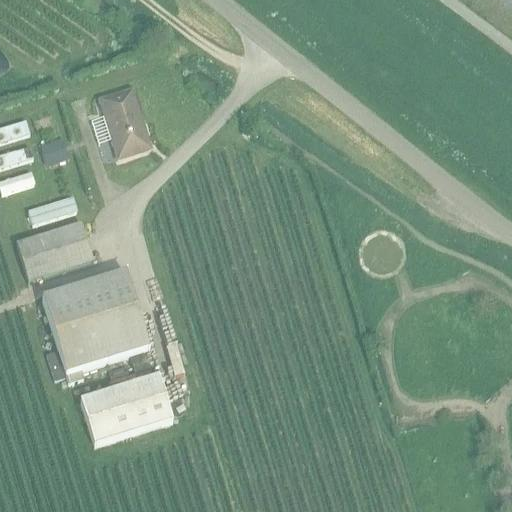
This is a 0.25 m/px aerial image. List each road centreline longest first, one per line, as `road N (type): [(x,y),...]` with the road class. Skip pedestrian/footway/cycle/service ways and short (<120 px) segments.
road 1 (track): [(511,236),(464,226),(137,0)]
road 2 (unclassified): [(511,236),(215,0)]
road 3 (track): [(128,266),(0,306)]
